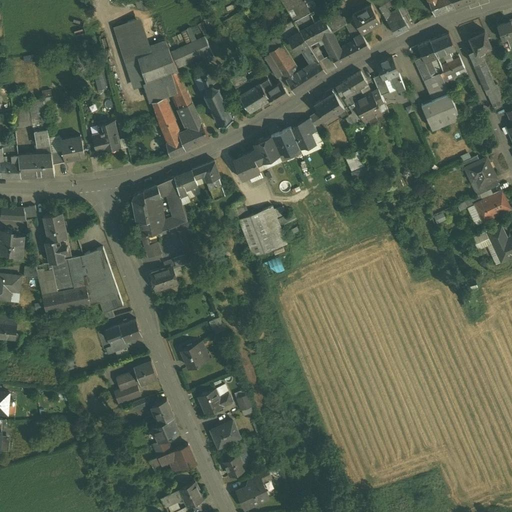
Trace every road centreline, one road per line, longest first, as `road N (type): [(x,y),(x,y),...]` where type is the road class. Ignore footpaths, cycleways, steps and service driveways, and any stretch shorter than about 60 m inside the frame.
road 1 (tertiary): [(105,184),(223,141),(450,24)]
road 2 (residential): [(229,511),(159,349),(105,184)]
road 3 (residential): [(511,161),(450,24)]
